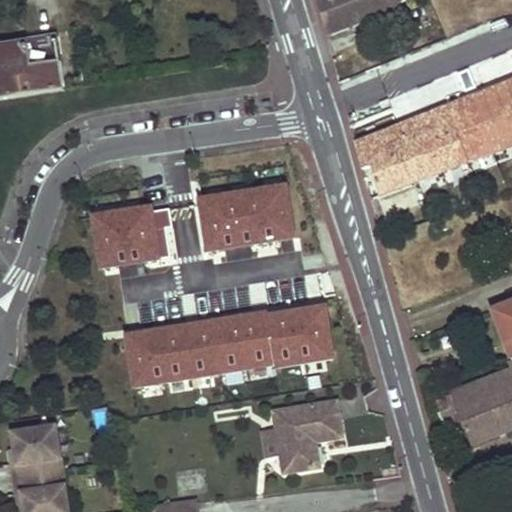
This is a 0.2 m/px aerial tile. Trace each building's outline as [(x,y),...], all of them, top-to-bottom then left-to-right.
[(317,0),(328,35),(401,5),(400,2),(404,0),(317,0)] [(51,42),(53,52),(65,50),(64,40),(51,42)] [(0,47),(0,98),(72,88),(65,50),(53,52),(51,42),(12,48),(12,45),(0,47)] [(341,87),(346,111),(387,102),(381,78),(341,87)] [(511,83),(475,98),(495,152),(511,145),(511,83)] [(357,144),(365,170),(372,168),(380,196),(495,152),(475,98),(357,144)] [(252,242),(266,326),(309,320),(306,296),(289,300),(286,286),(294,284),(287,236),(252,242)] [(286,286),(289,300),(306,296),(304,283),(294,284),(286,286)] [(511,303),(494,311),(511,357),(511,303)] [(457,406),(465,425),(473,445),(511,430),(511,361),(508,364),(511,373),(439,400),(444,411),(457,406)] [(343,437),(337,403),(275,414),(277,431),(281,457),(284,475),(320,469),(317,446),(312,447),(311,441),(343,437)] [(444,411),(451,430),(465,425),(457,406),(444,411)] [(51,430),(14,436),(18,461),(13,462),(15,477),(62,470),(59,448),(54,449),(51,430)] [(56,430),(51,430),(54,449),(59,448),(56,430)] [(281,457),(277,431),(263,433),(268,460),(281,457)] [(62,470),(15,477),(18,497),(23,497),(25,511),(62,511),(61,503),(67,502),(62,470)] [(158,511),(198,511),(197,503),(158,509),(158,511)]
